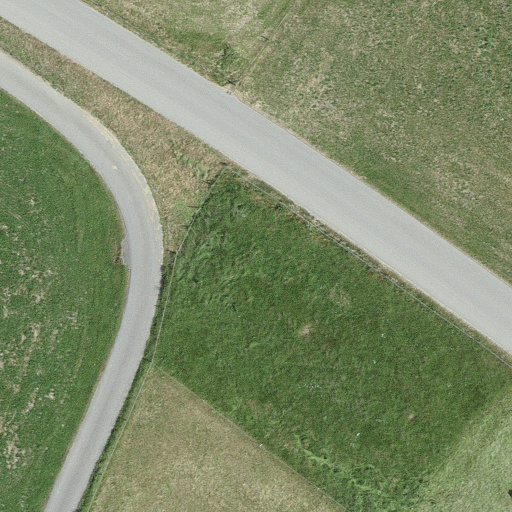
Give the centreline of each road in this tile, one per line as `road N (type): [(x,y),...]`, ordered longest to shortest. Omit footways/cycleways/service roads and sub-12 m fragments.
road 1 (tertiary): [(0,4),(511,334)]
road 2 (track): [(0,76),(89,138),(143,218),(140,318),(63,511)]
